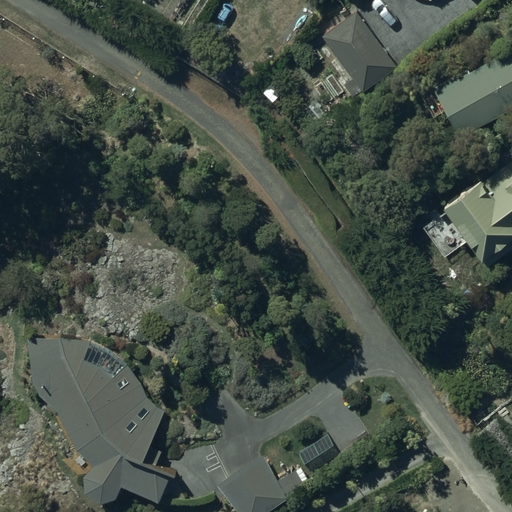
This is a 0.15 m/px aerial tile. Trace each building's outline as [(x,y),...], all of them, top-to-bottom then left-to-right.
[(397,57),(358,2),(324,26),(363,81),(397,57)] [(511,40),(472,63),(470,60),(436,78),(462,125),(511,97),(511,40)] [(483,166),(446,193),(489,253),(511,236),(511,154),(487,172),(483,166)] [(63,323),(31,319),(35,365),(36,366),(36,367),(36,368),(37,369),(37,370),(38,371),(38,372),(39,373),(39,374),(40,375),(40,376),(41,377),(41,378),(42,379),(42,380),(43,381),(43,382),(44,383),(45,384),(46,385),(46,386),(47,387),(48,388),(48,389),(49,390),(50,391),(51,391),(51,392),(52,393),(53,394),(54,395),(55,396),(56,397),(57,398),(58,398),(59,399),(59,400),(60,401),(61,402),(61,403),(61,404),(62,405),(62,406),(63,407),(63,408),(63,409),(64,410),(64,411),(64,412),(65,412),(65,413),(66,414),(66,415),(66,416),(67,417),(67,418),(68,419),(68,420),(69,420),(69,421),(70,422),(70,423),(71,424),(71,425),(72,426),(73,427),(73,428),(74,429),(74,430),(75,431),(76,432),(76,433),(77,434),(77,435),(78,435),(79,436),(79,437),(80,438),(80,439),(81,439),(82,440),(82,441),(83,442),(84,443),(85,444),(85,445),(86,445),(87,446),(87,447),(88,448),(89,448),(89,449),(90,450),(91,450),(91,451),(92,452),(93,452),(94,453),(94,454),(95,455),(86,464),(87,479),(102,490),(118,486),(123,475),(159,491),(172,461),(144,449),(166,404),(163,403),(163,402),(162,402),(161,402),(161,401),(160,401),(159,401),(159,400),(158,400),(157,399),(156,399),(156,398),(155,398),(154,397),(153,396),(152,395),(152,394),(151,394),(151,393),(150,393),(150,392),(149,392),(149,391),(148,390),(147,389),(147,388),(146,387),(146,386),(145,385),(145,384),(144,383),(144,381),(143,380),(142,379),(142,378),(141,377),(141,376),(140,375),(139,373),(139,372),(138,371),(137,370),(136,369),(136,368),(135,367),(134,366),(133,365),(133,364),(132,363),(131,362),(130,361),(129,360),(129,359),(128,358),(127,357),(126,356),(125,355),(124,354),(123,353),(122,352),(122,351),(121,350),(120,349),(119,348),(118,347),(117,346),(116,346),(115,345),(114,344),(113,343),(112,342),(111,341),(110,341),(109,340),(108,339),(106,338),(105,338),(104,337),(103,336),(102,336),(101,335),(100,334),(99,334),(97,333),(96,332),(95,332),(94,331),(93,331),(63,323)] [(279,476),(265,451),(220,478),(247,511),(252,511),(288,492),(285,488),(304,477),(297,465),(279,476)]
